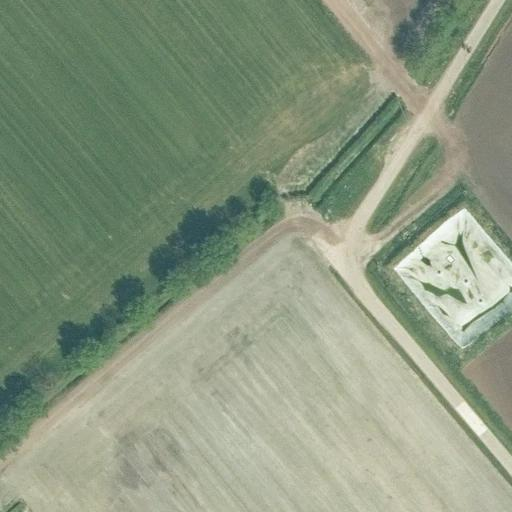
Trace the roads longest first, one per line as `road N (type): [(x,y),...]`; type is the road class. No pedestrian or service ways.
road 1 (unclassified): [(511,467),(368,296),(346,255),(352,233),(497,0)]
road 2 (track): [(346,255),(310,227),(296,196),(384,83),(373,53),(329,0)]
